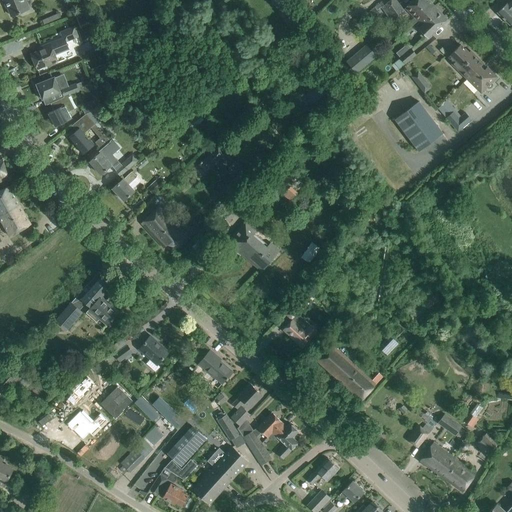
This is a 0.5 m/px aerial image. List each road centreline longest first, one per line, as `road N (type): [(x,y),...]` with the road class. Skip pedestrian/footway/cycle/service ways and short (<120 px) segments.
road 1 (tertiary): [(333,436),(55,185),(26,147),(0,89)]
road 2 (unclassified): [(147,511),(0,426)]
